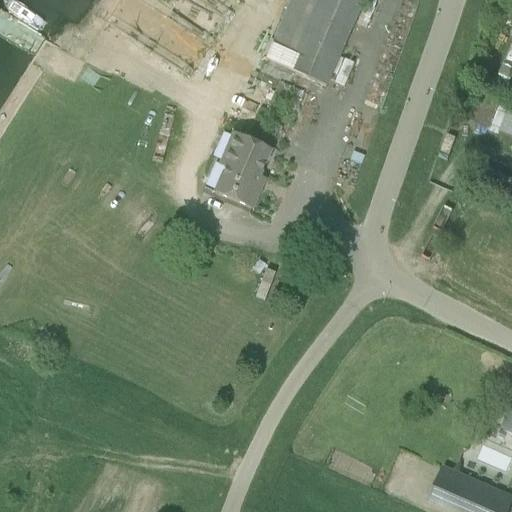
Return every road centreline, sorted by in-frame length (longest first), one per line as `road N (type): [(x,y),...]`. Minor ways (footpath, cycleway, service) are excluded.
road 1 (tertiary): [(380,271),(370,252),(375,225),(452,0)]
road 2 (unclassified): [(230,511),(288,391),(380,271)]
road 3 (tertiary): [(511,342),(380,271)]
